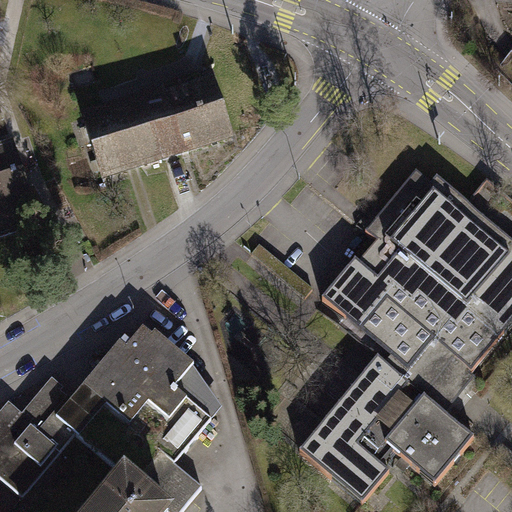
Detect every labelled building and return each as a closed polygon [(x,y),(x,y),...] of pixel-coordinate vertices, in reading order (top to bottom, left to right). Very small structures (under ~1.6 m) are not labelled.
[(87,127),(103,177),(230,136),(214,86),(87,127)] [(0,238),(40,225),(13,142),(0,145),(0,238)] [(356,264),(324,303),(393,361),(387,368),(379,362),(302,454),(364,506),(390,475),(382,468),(394,453),(436,487),(475,440),(444,415),(475,379),(471,376),(511,326),(511,241),(438,180),(432,186),(417,173),(366,235),(377,244),(358,266),(356,264)] [(313,289),(260,247),(253,256),(306,298),(313,289)] [(245,305),(270,335),(292,316),(267,287),(245,305)] [(52,384),(24,419),(11,408),(0,421),(0,481),(23,500),(77,436),(81,440),(126,477),(164,509),(168,511),(182,511),(200,490),(173,467),(210,423),(187,404),(172,392),(192,368),(146,329),(132,347),(125,341),(74,402),(52,384)] [(221,408),(192,368),(172,392),(187,404),(210,423),(221,408)] [(126,477),(95,511),(161,511),(164,509),(126,477)]
